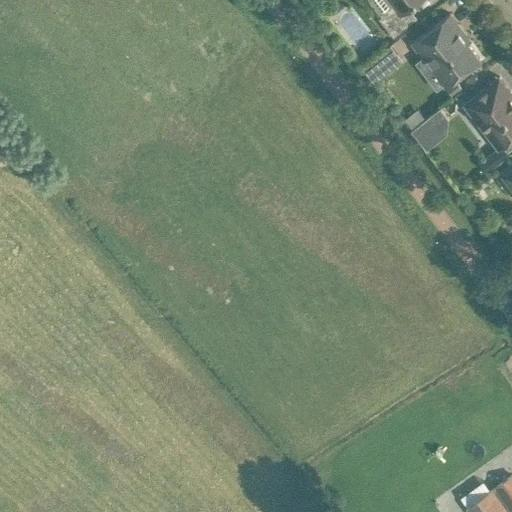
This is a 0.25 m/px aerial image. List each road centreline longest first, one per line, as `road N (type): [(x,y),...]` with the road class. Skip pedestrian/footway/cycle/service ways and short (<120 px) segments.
road 1 (residential): [(511,307),(270,0)]
road 2 (residential): [(185,390),(347,258),(428,357)]
road 3 (residential): [(0,165),(185,390)]
road 4 (residential): [(185,390),(284,511)]
